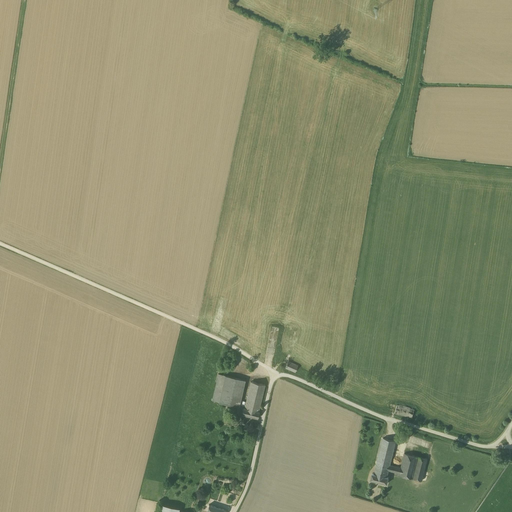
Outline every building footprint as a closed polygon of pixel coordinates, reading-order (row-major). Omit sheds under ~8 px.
[(224,352),(221,363),(227,365),(230,353),(224,352)] [(288,360),(285,367),(294,371),(297,364),(288,360)] [(220,373),(213,401),(238,406),(239,402),(245,404),(245,407),(243,407),(241,413),(260,418),(262,410),(259,410),(266,384),(252,381),(247,400),(242,398),(246,379),(220,373)] [(400,405),(398,413),(412,417),(414,409),(400,405)] [(386,481),(388,471),(421,478),(426,456),(405,452),(402,465),(389,462),(394,439),(383,437),(375,472),(372,471),(370,477),(386,481)]
